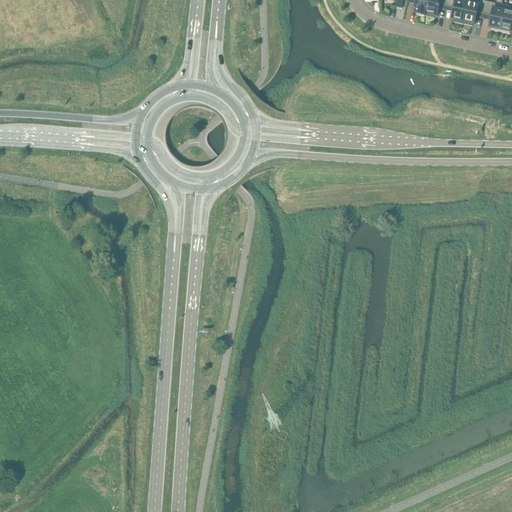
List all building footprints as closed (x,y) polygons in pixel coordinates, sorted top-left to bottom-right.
[(414,0),(416,0),(414,12),(416,12),(416,15),(425,17),(428,0),(414,0)] [(435,17),(437,17),(440,5),(447,7),(448,0),(428,0),(425,17),(426,17),(434,18),(435,17)] [(467,0),(448,0),(447,7),(454,9),(451,20),(454,21),(453,23),(463,25),(467,0)] [(475,0),(467,0),(463,25),(472,27),(472,25),(475,25),(477,13),(484,15),(487,2),(475,0)] [(492,17),(489,28),(491,29),(491,31),(500,33),(506,6),(487,2),(484,15),(492,17)] [(511,33),(511,7),(506,6),(500,33),(509,35),(510,33),(511,33)]
